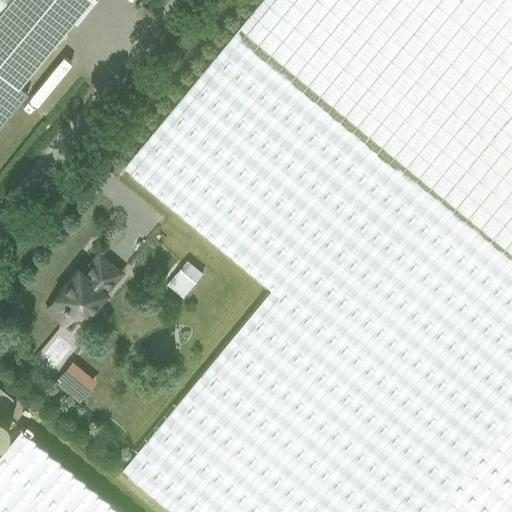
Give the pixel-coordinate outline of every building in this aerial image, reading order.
[(0,127),(28,93),(18,84),(73,17),(76,19),(76,20),(77,19),(92,0),(7,0),(0,9),(0,127)] [(511,511),(511,0),(260,0),(123,165),(271,288),(122,468),(175,511),(511,511)] [(105,291),(121,272),(98,254),(83,272),(78,268),(55,296),(57,297),(47,309),(64,323),(74,311),(83,319),(106,291),(105,291)] [(187,260),(186,261),(168,284),(183,297),(200,276),(203,273),(187,260)] [(80,399),(97,377),(72,358),(55,380),(80,399)] [(0,511),(122,511),(20,427),(0,452),(0,511)]
